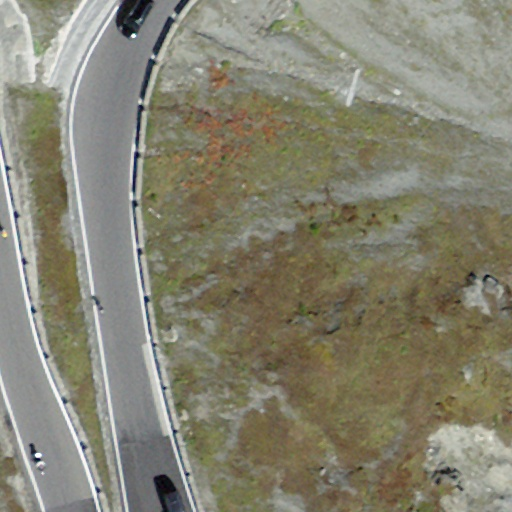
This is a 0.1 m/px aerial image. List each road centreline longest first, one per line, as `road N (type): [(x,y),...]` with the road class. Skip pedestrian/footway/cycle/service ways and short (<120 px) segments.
road 1 (secondary): [(157,0),(114,80),(105,130),(114,245),(157,511)]
road 2 (secondary): [(73,511),(0,283)]
